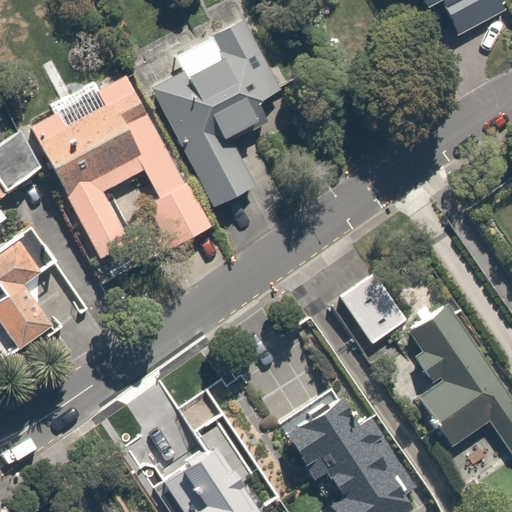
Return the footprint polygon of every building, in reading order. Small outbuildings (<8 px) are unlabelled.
[(511,3),(510,0),(390,0),(392,3),(397,0),(424,0),(434,19),(449,12),(461,37),(511,12),(511,3)] [(182,70),(151,90),(225,209),(261,186),(234,143),(274,118),(266,105),(292,89),(246,15),(175,59),(182,70)] [(215,228),(127,76),(98,92),(106,107),(71,128),(63,114),(34,130),(100,256),(136,236),(109,190),(143,171),(162,205),(155,209),(178,249),(215,228)] [(0,182),(0,280),(15,300),(0,311),(0,320),(24,352),(58,326),(38,299),(49,290),(43,282),(61,269),(29,228),(5,246),(0,240),(0,210),(14,200),(0,182)] [(368,265),(330,293),(365,340),(403,311),(368,265)] [(430,304),(407,320),(440,369),(402,395),(436,445),(498,402),(430,304)] [(408,511),(319,377),(264,414),(328,511),(408,511)]
